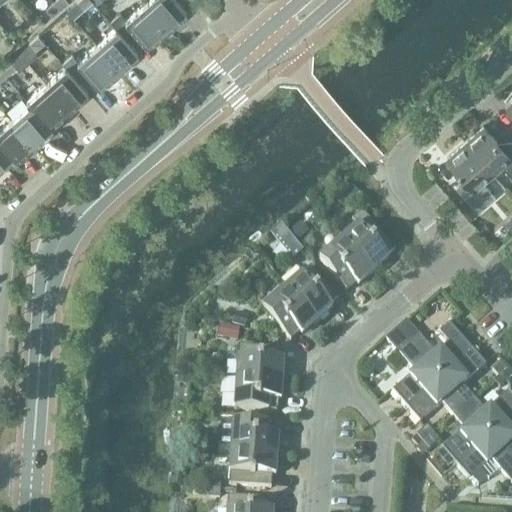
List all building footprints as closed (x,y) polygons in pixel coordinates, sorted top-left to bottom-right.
[(65,0),(55,0),(54,2),(60,9),(68,2),(65,0)] [(90,0),(79,0),(67,11),(73,18),(92,2),(90,0)] [(176,0),(148,0),(145,3),(169,33),(183,21),(180,17),(186,12),(176,0)] [(60,9),(54,2),(46,8),(53,16),(60,9)] [(110,22),(116,29),(116,28),(127,41),(136,33),(147,46),(154,40),(157,44),(169,33),(145,3),(126,20),(120,13),(110,22)] [(116,28),(116,29),(97,45),(122,74),(135,63),(132,59),(138,53),(127,41),(116,28)] [(38,36),(28,45),(35,52),(44,43),(38,36)] [(62,64),(65,67),(66,67),(79,82),(88,75),(99,87),(106,82),(109,85),(122,74),(97,45),(78,62),(72,55),(62,64)] [(10,61),(0,69),(6,76),(16,68),(10,61)] [(66,67),(65,67),(46,84),(71,113),(84,101),(81,98),(88,92),(79,82),(66,67)] [(26,101),(29,104),(30,104),(49,126),(50,125),(55,121),(58,124),(71,113),(46,84),(26,101)] [(30,104),(29,104),(11,120),(36,149),(49,138),(46,134),(53,128),(50,125),(49,126),(30,104)] [(11,120),(0,129),(0,146),(11,159),(10,160),(13,163),(20,157),(23,160),(36,149),(11,120)] [(511,159),(483,126),(465,142),(492,174),(501,166),(511,178),(511,159)] [(492,174),(465,142),(446,158),(464,179),(456,187),(478,212),(495,197),(483,182),(492,174)] [(0,174),(8,168),(5,164),(10,160),(11,159),(0,146),(0,174)] [(348,185),(342,190),(351,200),(357,196),(357,195),(348,185)] [(468,207),(461,213),(468,221),(475,215),(468,207)] [(357,228),(343,240),(373,275),(388,262),(386,259),(395,251),(362,213),(352,222),(357,228)] [(299,225),(290,233),(298,243),(307,235),(299,225)] [(288,233),(281,239),(290,249),(297,243),(288,233)] [(373,275),(343,240),(319,261),(347,293),(356,285),(358,288),(373,275)] [(310,268),(286,289),(317,324),(332,311),(329,308),(338,300),(310,268)] [(317,324),(286,289),(262,310),(290,342),(299,334),(301,337),(317,324)] [(236,314),(232,326),(245,330),(249,318),(236,314)] [(405,322),(395,331),(438,380),(471,351),(449,326),(438,336),(446,345),(435,355),(405,322)] [(216,339),(237,343),(240,330),(219,326),(216,339)] [(391,394),(405,409),(438,380),(395,331),(385,340),(414,374),(391,394)] [(238,348),(236,379),(282,383),(283,363),(279,362),(280,351),(238,348)] [(438,380),(463,409),(473,400),(462,387),(485,367),(471,351),(438,380)] [(492,372),(498,379),(502,375),(496,368),(492,372)] [(498,379),(493,383),(499,389),(508,382),(511,378),(511,373),(508,369),(502,375),(498,379)] [(177,375),(176,385),(188,386),(189,376),(177,375)] [(282,383),(236,379),(233,411),(276,414),(277,402),(280,403),(282,383)] [(441,405),(453,418),(463,409),(438,380),(405,409),(418,425),(441,405)] [(463,409),(488,437),(511,415),(511,398),(507,393),(485,413),(473,400),(463,409)] [(441,451),(455,467),(488,437),(463,409),(453,418),(464,431),(441,451)] [(511,415),(488,437),(511,465),(511,444),(511,443),(511,415)] [(233,423),(230,455),(277,458),(278,438),(274,438),(275,426),(233,423)] [(416,437),(410,442),(416,450),(422,444),(433,435),(427,428),(416,437)] [(422,444),(429,452),(439,442),(433,435),(422,444)] [(511,465),(488,437),(455,467),(468,482),(471,480),(477,487),(485,480),(478,473),(490,462),(497,470),(507,480),(511,486),(511,465)] [(277,458),(230,455),(228,486),(271,489),(271,478),(275,478),(277,458)] [(210,483),(209,491),(221,492),(221,484),(210,483)] [(209,491),(209,500),(220,500),(221,492),(209,491)] [(227,498),(226,511),(268,511),(270,501),(227,498)]
